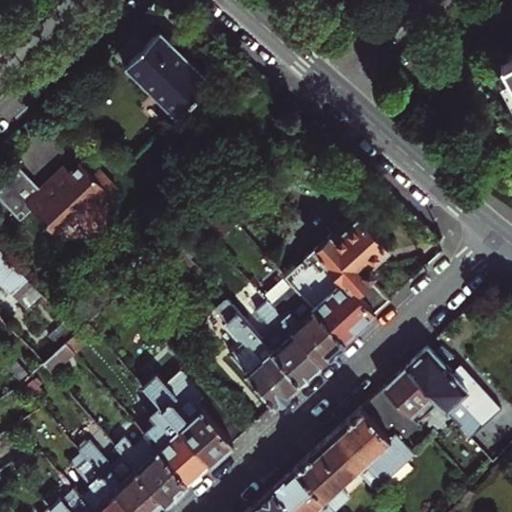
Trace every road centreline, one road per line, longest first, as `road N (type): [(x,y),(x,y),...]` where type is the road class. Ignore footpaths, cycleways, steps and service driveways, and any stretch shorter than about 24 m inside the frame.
road 1 (residential): [(198,511),(494,234)]
road 2 (tertiary): [(335,90),(494,234)]
road 3 (residential): [(0,113),(119,0)]
road 4 (tertiary): [(233,0),(335,90)]
road 5 (residential): [(335,90),(424,0)]
